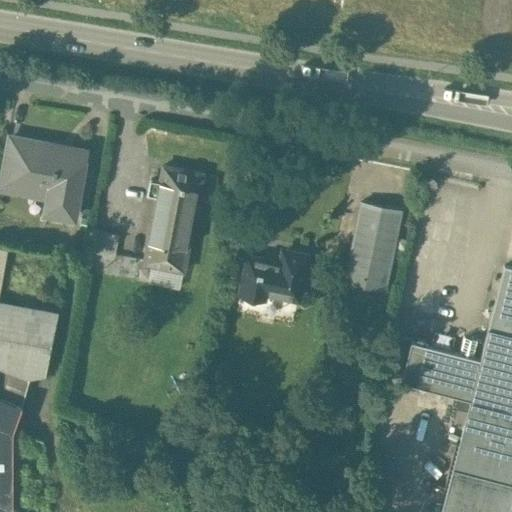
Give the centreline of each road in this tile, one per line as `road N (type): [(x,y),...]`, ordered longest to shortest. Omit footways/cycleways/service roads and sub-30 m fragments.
road 1 (secondary): [(511,115),(0,28)]
road 2 (track): [(92,511),(69,494),(53,426),(73,286)]
road 3 (unknown): [(130,98),(107,216)]
